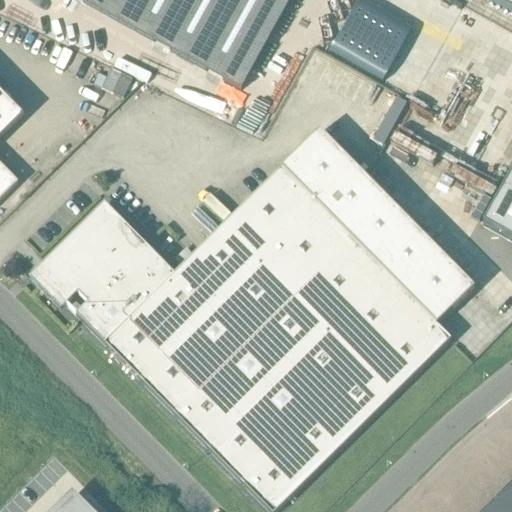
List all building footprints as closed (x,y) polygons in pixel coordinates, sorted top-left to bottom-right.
[(274,33),(292,0),(73,0),(241,93),(250,76),(274,33)] [(511,0),(462,0),(511,25),(511,0)] [(274,33),(250,76),(275,90),(276,88),(276,87),(277,86),(299,47),(274,33)] [(0,203),(18,186),(0,168),(0,143),(24,119),(0,94),(0,203)] [(48,265),(31,282),(61,313),(78,296),(89,307),(78,318),(266,511),(278,511),(450,345),(435,330),(472,294),(452,273),(319,136),(282,172),(173,278),(105,209),(48,265)] [(511,163),(481,222),(511,238),(511,163)] [(511,511),(511,494),(494,511),(511,511)] [(81,511),(73,503),(63,511),(81,511)]
